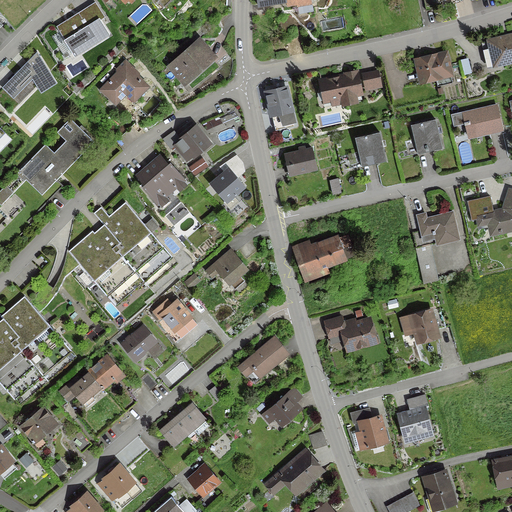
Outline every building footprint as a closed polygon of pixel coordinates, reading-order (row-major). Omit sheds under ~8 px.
[(422,0),(425,11),(432,9),(430,0),(422,0)] [(103,17),(94,3),(77,14),(80,18),(59,31),(73,54),(106,33),(98,21),(103,17)] [(482,50),(486,67),(511,61),(511,35),(482,43),(484,50),(482,50)] [(183,81),(210,57),(198,44),(171,67),(183,81)] [(27,73),(40,93),(56,83),(36,52),(23,66),(25,69),(13,80),(16,84),(27,73)] [(435,56),(416,60),(420,82),(440,77),(440,74),(449,72),(445,54),(444,54),(445,56),(438,57),(437,56),(435,56)] [(135,99),(147,87),(138,78),(138,74),(127,63),(100,90),(114,104),(127,91),(135,99)] [(380,86),(377,72),(362,75),(365,90),(380,86)] [(360,94),(355,74),(320,81),(322,92),(320,92),(322,104),(341,100),(342,104),(355,101),(354,95),(360,94)] [(271,115),(280,113),(284,126),(294,124),(286,88),(265,93),(271,115)] [(484,131),(500,127),(495,106),(452,116),(454,125),(463,123),(464,125),(465,125),(468,137),(484,134),(484,131)] [(25,180),(38,193),(90,139),(69,118),(57,131),(66,140),(55,152),(45,143),(0,189),(0,205),(0,206),(25,180)] [(410,126),(417,154),(441,148),(435,120),(410,126)] [(209,144),(194,126),(179,139),(180,140),(174,145),(187,161),(193,156),(193,157),(209,144)] [(379,133),(354,138),(361,166),(385,161),(379,133)] [(284,155),(289,175),(316,169),(311,148),(284,155)] [(168,166),(160,157),(148,166),(169,191),(183,180),(170,165),(168,166)] [(239,163),(234,157),(219,167),(224,173),(211,184),(226,201),(243,186),(230,172),(239,163)] [(205,168),(200,161),(193,166),(198,173),(205,168)] [(169,191),(148,166),(137,176),(145,186),(143,187),(156,203),(169,191)] [(337,179),(329,181),(332,194),(340,193),(337,179)] [(511,191),(509,191),(503,210),(476,216),(479,228),(488,226),(490,234),(506,230),(505,229),(511,227),(511,191)] [(103,225),(98,229),(143,281),(155,271),(150,266),(167,251),(125,202),(108,216),(100,207),(93,213),(103,225)] [(437,244),(458,239),(452,212),(426,219),(424,213),(416,215),(420,230),(411,232),(423,284),(437,280),(430,246),(437,244)] [(131,291),(143,281),(98,229),(93,233),(92,231),(68,251),(110,300),(127,286),(131,291)] [(295,254),(295,253),(294,253),(303,278),(304,278),(303,275),(346,258),(354,254),(347,235),(338,238),(338,237),(295,254)] [(237,276),(245,269),(232,254),(229,257),(227,254),(213,265),(226,281),(235,273),(237,276)] [(184,282),(189,289),(199,280),(193,274),(184,282)] [(0,316),(2,319),(0,320),(0,327),(41,376),(54,365),(49,360),(66,345),(24,296),(0,316)] [(189,318),(190,317),(176,300),(165,310),(161,305),(153,312),(159,318),(161,316),(174,331),(168,336),(174,342),(195,324),(189,318)] [(414,332),(417,342),(437,336),(436,330),(445,327),(439,308),(430,311),(430,310),(400,319),(405,335),(414,332)] [(375,341),(368,320),(344,327),(341,317),(324,322),(327,332),(341,328),(347,349),(375,341)] [(143,354),(142,352),(155,341),(142,326),(121,344),(134,359),(137,357),(138,359),(143,354)] [(30,385),(41,376),(0,327),(0,384),(9,394),(26,380),(30,385)] [(259,377),(286,354),(273,338),(238,367),(245,375),(253,368),(259,377)] [(114,379),(116,381),(122,376),(106,356),(89,370),(103,387),(114,379)] [(72,386),(69,382),(58,392),(66,401),(74,395),(81,403),(100,387),(88,372),(72,386)] [(139,379),(149,390),(156,384),(147,373),(139,379)] [(226,393),(220,385),(215,389),(222,397),(226,393)] [(214,387),(208,391),(216,401),(222,397),(215,389),(214,387)] [(268,410),(282,426),(300,409),(287,393),(268,410)] [(421,404),(422,408),(427,407),(426,402),(425,402),(423,395),(417,396),(419,404),(421,404)] [(191,403),(179,414),(192,429),(197,435),(208,426),(203,420),(204,419),(191,403)] [(55,423),(42,408),(21,426),(32,439),(31,440),(32,442),(31,443),(37,451),(47,443),(40,436),(55,423)] [(424,408),(422,408),(398,415),(405,442),(431,435),(424,408)] [(379,416),(359,422),(356,412),(350,413),(352,424),(358,422),(365,447),(386,442),(379,416)] [(179,414),(160,430),(173,445),(192,429),(179,414)] [(69,440),(80,452),(90,443),(80,431),(69,440)] [(323,434),(310,438),(314,450),(327,447),(323,434)] [(0,469),(12,460),(0,446),(0,469)] [(20,458),(26,465),(33,459),(27,452),(20,458)] [(322,470),(321,469),(307,453),(293,465),(290,463),(290,464),(279,473),(278,473),(278,474),(274,477),(279,483),(283,480),(295,493),(322,470)] [(497,482),(511,479),(511,457),(493,461),(497,482)] [(59,475),(67,468),(60,460),(52,467),(59,475)] [(219,482),(204,464),(187,479),(202,496),(219,482)] [(133,482),(118,465),(103,478),(104,479),(98,484),(111,499),(117,494),(118,495),(133,482)] [(440,506),(453,501),(444,472),(424,479),(430,498),(425,499),(428,511),(430,511),(441,509),(440,506)] [(412,509),(419,505),(412,492),(405,496),(412,509)] [(71,506),(65,511),(97,511),(101,510),(86,493),(71,506)] [(405,511),(406,511),(412,509),(405,496),(399,499),(405,511)] [(190,511),(192,511),(183,501),(178,505),(170,497),(153,511),(190,511)] [(396,511),(405,511),(399,499),(392,503),(396,511)] [(396,511),(392,503),(385,506),(388,511),(396,511)]
